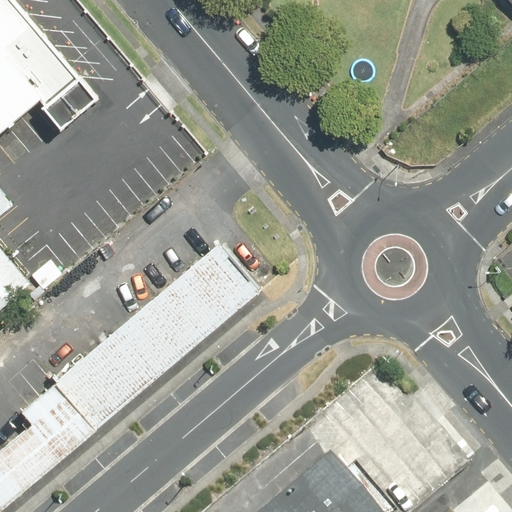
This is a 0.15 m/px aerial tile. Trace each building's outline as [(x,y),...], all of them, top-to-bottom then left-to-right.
[(0,0),(0,146),(73,83),(0,0)] [(0,506),(266,289),(229,243),(32,404),(48,424),(0,463),(0,506)] [(48,289),(66,272),(54,258),(35,275),(48,289)] [(0,324),(21,306),(0,282),(0,324)] [(385,444),(363,463),(403,510),(426,491),(385,444)] [(385,511),(340,459),(278,511),(385,511)]
